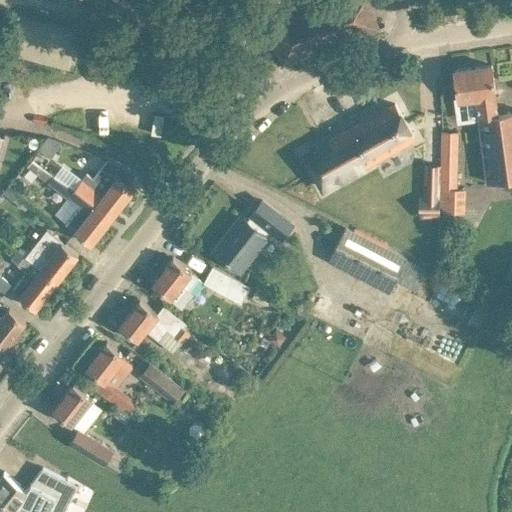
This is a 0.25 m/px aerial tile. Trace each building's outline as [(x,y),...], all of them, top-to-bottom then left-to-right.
[(300,55),(378,26),(367,0),(328,0),(285,16),(300,55)] [(458,98),(476,95),(479,115),(480,115),(488,181),(511,178),(511,110),(497,112),(495,93),(491,64),(454,69),(458,98)] [(201,103),(217,82),(201,69),(185,90),(201,103)] [(395,103),(304,154),(323,187),(414,136),(395,103)] [(442,131),(441,187),(457,188),(458,131),(442,131)] [(46,136),(38,148),(50,156),(61,140),(46,136)] [(75,186),(112,216),(134,188),(128,183),(135,174),(125,166),(108,158),(93,177),(86,171),(75,186)] [(67,196),(68,198),(55,215),(91,243),(112,216),(75,186),(73,188),(31,159),(27,164),(67,196)] [(421,197),(421,215),(438,216),(440,166),(425,166),(424,187),(426,187),(425,197),(421,197)] [(17,196),(7,187),(4,191),(14,200),(17,196)] [(281,237),(292,222),(262,199),(251,214),(257,218),(253,223),(244,216),(228,237),(225,235),(214,249),(239,269),(270,228),(281,237)] [(413,288),(425,266),(345,225),(328,259),(390,290),(396,278),(413,288)] [(78,253),(54,234),(33,261),(25,254),(30,247),(23,241),(16,248),(33,261),(40,267),(57,280),(78,253)] [(40,267),(33,261),(16,248),(10,256),(27,270),(12,289),(36,307),(57,280),(40,267)] [(187,289),(198,275),(173,256),(152,282),(182,306),(192,293),(187,289)] [(203,280),(241,301),(250,284),(213,264),(203,280)] [(8,286),(0,278),(0,289),(3,292),(8,286)] [(119,324),(136,338),(146,326),(160,337),(167,328),(173,333),(165,343),(174,351),(190,331),(183,326),(187,322),(164,304),(157,312),(140,298),(119,324)] [(26,320),(9,306),(0,317),(0,343),(4,347),(26,320)] [(99,377),(93,386),(107,397),(127,412),(134,402),(115,387),(135,362),(107,340),(86,367),(99,377)] [(140,374),(172,398),(181,386),(149,361),(140,374)] [(52,409),(68,421),(77,428),(70,441),(104,462),(112,448),(83,431),(103,406),(73,382),(52,409)] [(175,470),(181,457),(170,452),(163,465),(175,470)] [(4,470),(0,475),(0,497),(14,508),(20,511),(61,511),(65,504),(67,505),(69,502),(67,501),(75,485),(64,479),(65,477),(65,476),(43,465),(26,488),(20,483),(4,470)] [(0,511),(20,511),(13,508),(0,497),(0,511)]
